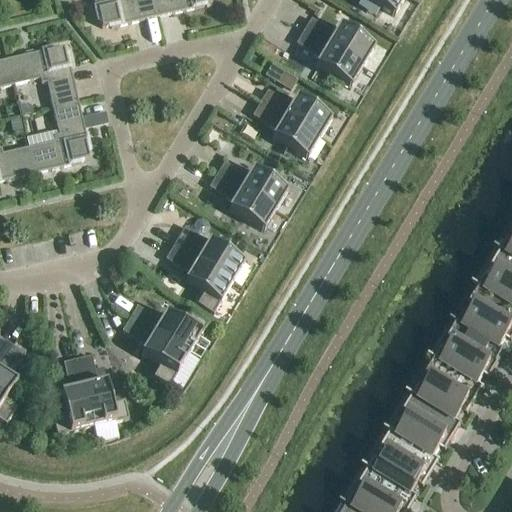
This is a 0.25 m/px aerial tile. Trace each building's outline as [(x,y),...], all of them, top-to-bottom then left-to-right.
[(91,0),(97,23),(99,23),(101,31),(110,29),(110,31),(157,20),(152,0),(127,0),(125,1),(124,0),(91,0)] [(152,0),(157,20),(203,10),(203,8),(211,6),(210,0),(152,0)] [(405,0),(361,0),(394,19),(405,0)] [(311,23),(303,35),(362,71),(375,51),(339,30),(334,37),(311,23)] [(362,71),(303,35),(295,48),(319,62),(315,70),(350,91),(362,71)] [(54,52),(8,63),(14,89),(40,83),(41,88),(46,87),(52,113),(77,107),(66,61),(64,61),(62,52),(54,54),(54,52)] [(0,91),(14,89),(8,63),(0,64),(0,91)] [(267,95),(259,107),(319,143),(331,123),(296,102),(291,109),(267,95)] [(30,117),(28,107),(20,109),(22,119),(30,117)] [(89,153),(77,107),(52,113),(58,139),(53,140),(54,145),(28,151),(34,177),(80,166),(80,164),(89,162),(87,154),(89,153)] [(319,143),(259,107),(252,120),(276,134),(271,142),(307,163),(319,143)] [(85,117),(87,128),(108,124),(106,113),(85,117)] [(22,132),(20,123),(10,125),(12,135),(22,132)] [(0,184),(34,177),(28,151),(2,157),(1,152),(0,152),(0,184)] [(224,166),(216,179),(275,215),(288,195),(252,173),(248,181),(224,166)] [(275,215),(216,179),(208,191),(232,206),(228,213),(263,235),(275,215)] [(180,238),(173,251),(232,287),(244,267),(209,245),(204,253),(180,238)] [(511,259),(511,246),(508,243),(508,242),(507,242),(501,252),(511,259)] [(232,287),(173,251),(165,263),(189,278),(184,285),(204,297),(197,308),(213,318),(232,287)] [(511,308),(511,259),(501,252),(491,269),(492,269),(493,268),(499,272),(492,284),(486,280),(486,279),(485,278),(479,289),(511,308)] [(499,351),(500,350),(511,330),(511,308),(479,289),(469,305),(470,306),(471,305),(477,308),(470,320),(464,316),(464,315),(463,315),(457,325),(499,351)] [(137,310),(129,322),(188,359),(207,327),(191,317),(184,329),(165,317),(160,325),(137,310)] [(188,359),(129,322),(121,335),(145,349),(141,357),(160,369),(153,380),(169,390),(188,359)] [(477,387),(478,387),(490,366),(496,370),(505,355),(506,354),(500,350),(499,351),(457,325),(447,341),(448,342),(449,341),(455,345),(448,356),(442,352),(441,351),(435,362),(477,387)] [(0,368),(12,350),(0,342),(0,368)] [(12,350),(0,368),(0,424),(6,428),(16,412),(5,405),(17,386),(10,381),(25,358),(12,350)] [(91,360),(77,363),(93,431),(128,423),(124,404),(111,407),(106,385),(97,387),(91,360)] [(455,424),(456,423),(468,403),(474,406),(483,391),(483,392),(484,391),(478,387),(477,387),(435,362),(425,378),(426,378),(427,377),(433,381),(426,393),(420,389),(420,388),(419,387),(413,398),(455,424)] [(93,431),(77,363),(63,367),(69,394),(60,396),(65,418),(53,421),(57,439),(93,431)] [(433,460),(434,460),(446,439),(452,442),(461,428),(462,427),(456,423),(455,424),(413,398),(403,414),(404,415),(405,414),(411,418),(404,429),(398,425),(398,424),(397,424),(391,434),(433,460)] [(411,497),(412,496),(424,476),(430,479),(439,464),(439,465),(440,464),(434,460),(433,460),(391,434),(381,450),(382,451),(383,450),(389,454),(382,465),(375,462),(376,461),(375,460),(369,471),(411,497)] [(353,497),(347,507),(354,511),(402,511),(409,511),(417,501),(418,500),(412,496),(411,497),(369,471),(359,487),(360,488),(361,487),(367,490),(360,502),(354,498),(354,497),(353,497)]
